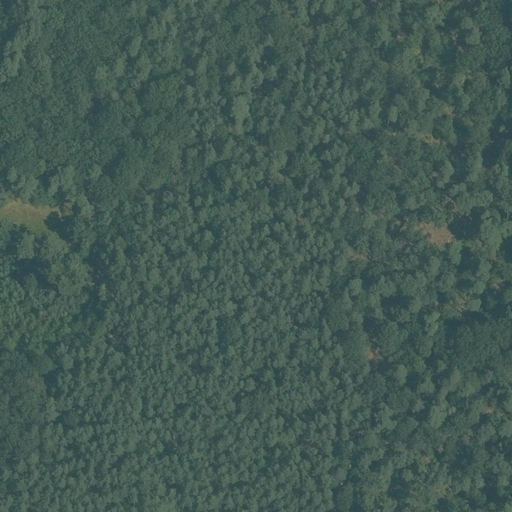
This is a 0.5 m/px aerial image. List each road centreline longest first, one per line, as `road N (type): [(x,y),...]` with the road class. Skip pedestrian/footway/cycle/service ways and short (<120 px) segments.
road 1 (track): [(7,511),(45,438),(55,370),(82,322),(106,240),(171,163),(199,94),(216,0)]
road 2 (track): [(323,0),(359,51),(365,78),(334,244),(334,314),(356,440),(348,484)]
